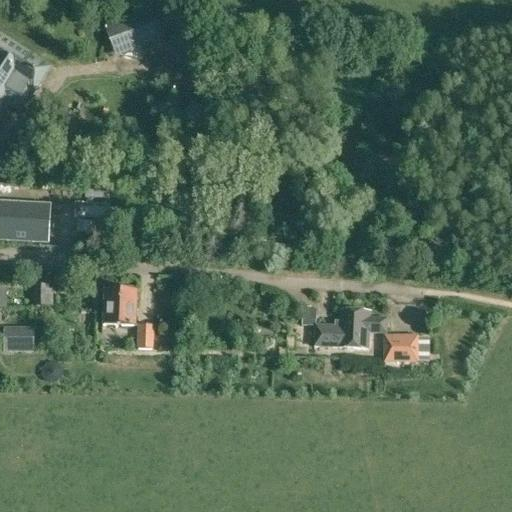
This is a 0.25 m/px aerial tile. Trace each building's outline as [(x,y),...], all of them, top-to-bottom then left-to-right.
[(104,27),(115,56),(163,38),(152,9),(104,27)] [(0,122),(11,105),(19,110),(30,93),(32,95),(49,69),(0,37),(0,122)] [(52,145),(67,155),(78,138),(64,128),(52,145)] [(0,242),(49,245),(51,207),(0,204),(0,242)] [(34,307),(53,307),(53,290),(51,290),(51,287),(34,286),(34,307)] [(103,326),(135,327),(136,291),(104,290),(103,326)] [(316,309),(302,309),(301,325),(315,325),(316,309)] [(314,348),(367,350),(368,333),(386,333),(386,319),(369,318),(369,312),(340,311),(340,327),(315,326),(314,348)] [(137,351),(153,352),(154,327),(138,326),(137,351)] [(4,329),(4,355),(33,355),(33,329),(4,329)] [(384,364),(418,365),(418,362),(430,362),(430,338),(417,338),(417,337),(384,337),(384,364)]
